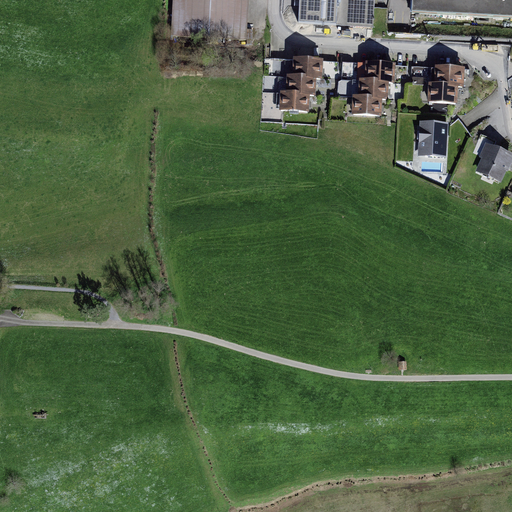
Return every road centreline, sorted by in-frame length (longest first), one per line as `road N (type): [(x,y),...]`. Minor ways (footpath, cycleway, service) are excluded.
road 1 (track): [(511,380),(364,381),(194,337),(112,326)]
road 2 (residential): [(274,0),(278,28),(293,39),(498,51),(511,132)]
